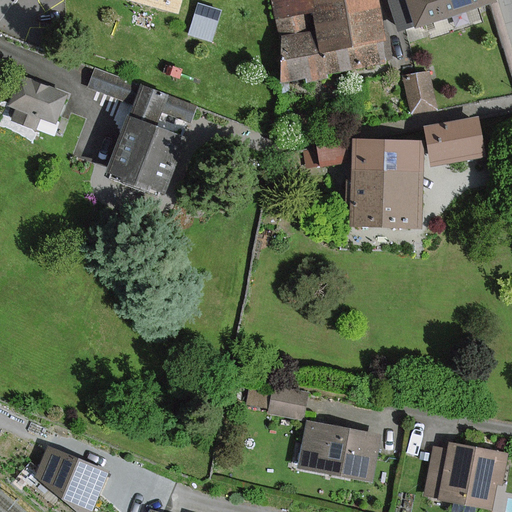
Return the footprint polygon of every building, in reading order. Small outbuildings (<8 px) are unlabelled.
[(126,0),(183,15),(187,0),(126,0)] [(211,34),(218,4),(201,0),(196,0),(189,29),(211,34)] [(276,0),(284,37),(317,30),(311,0),(276,0)] [(379,0),(311,0),(317,30),(322,52),(383,41),(388,40),(379,0)] [(490,0),(409,0),(418,24),(490,0)] [(292,81),(387,62),(383,41),(322,52),(317,30),(284,37),(292,81)] [(133,82),(94,65),(88,80),(127,97),(133,82)] [(417,116),(441,112),(434,72),(410,76),(417,116)] [(67,94),(23,76),(12,104),(55,122),(67,94)] [(143,86),(111,175),(165,194),(186,135),(156,125),(161,110),(191,121),(196,105),(143,86)] [(432,134),(437,167),(485,158),(480,126),(432,134)] [(357,142),(354,228),(424,231),(427,145),(357,142)] [(321,144),(321,159),(342,159),(341,143),(321,144)] [(247,400),(268,403),(272,381),(250,378),(247,400)] [(312,397),(277,390),(272,415),(307,422),(312,397)] [(384,435),(311,423),(303,471),(377,482),(384,435)] [(511,455),(452,443),(451,450),(437,447),(427,494),(500,509),(511,455)] [(93,511),(110,471),(50,446),(36,476),(78,511),(93,511)]
